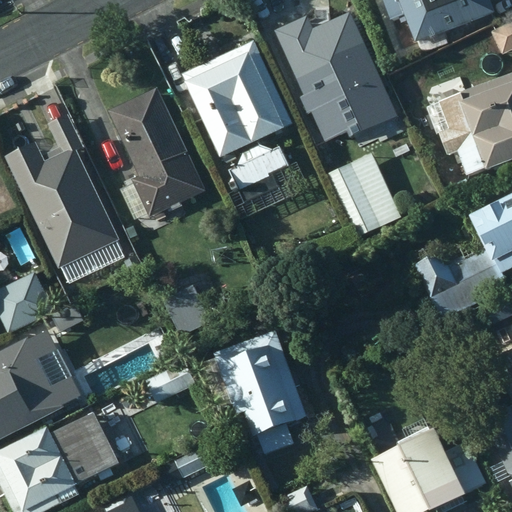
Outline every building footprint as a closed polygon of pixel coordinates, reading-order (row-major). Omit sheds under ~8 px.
[(386,0),(393,18),(400,16),(403,21),(410,19),(423,53),(452,42),(447,30),(496,11),(491,0),(386,0)] [(309,13),(275,29),(314,115),(346,101),(352,115),(373,105),(367,91),(385,83),(352,9),(314,26),(309,13)] [(511,21),(493,29),(502,54),(511,50),(511,21)] [(256,40),(185,72),(222,156),(240,147),(243,154),(239,166),(230,170),(243,202),(280,186),(272,171),(290,164),(282,146),(273,149),(261,145),(259,139),(294,123),(256,40)] [(511,160),(511,72),(461,92),(460,89),(455,87),(443,92),(440,98),(441,101),(428,106),(438,134),(441,132),(449,155),(460,151),(469,175),(488,167),(489,169),(511,160)] [(159,86),(111,110),(144,183),(165,175),(170,187),(199,174),(159,86)] [(92,170),(61,104),(31,116),(37,127),(7,141),(41,217),(56,211),(60,219),(102,201),(89,172),(92,170)] [(373,153),(328,174),(359,238),(402,217),(373,153)] [(474,193),(467,179),(443,189),(450,204),(474,193)] [(503,273),(511,268),(511,192),(472,212),(489,248),(467,259),(465,255),(450,262),(443,250),(416,264),(443,320),(487,298),(482,290),(506,278),(503,273)] [(0,286),(0,313),(10,334),(56,311),(36,269),(0,286)] [(194,285),(165,300),(176,323),(205,309),(194,285)] [(312,298),(289,306),(298,333),(321,326),(312,298)] [(511,312),(507,299),(489,307),(498,329),(511,323),(511,312)] [(82,320),(74,304),(52,315),(61,331),(82,320)] [(309,416),(277,330),(215,352),(238,414),(245,411),(254,436),(258,435),(265,454),(296,443),(289,424),(309,416)] [(0,439),(57,409),(30,357),(27,358),(20,344),(0,354),(0,439)] [(511,351),(502,357),(511,377),(511,351)] [(166,399),(197,384),(186,361),(155,376),(166,399)] [(121,463),(95,412),(52,433),(49,427),(0,451),(0,481),(15,511),(45,511),(81,494),(76,486),(121,463)] [(455,416),(372,458),(397,511),(430,511),(488,483),(455,416)] [(173,466),(180,482),(206,470),(198,454),(173,466)] [(308,485),(271,502),(276,511),(312,511),(319,509),(308,485)] [(141,511),(130,490),(103,503),(107,511),(106,511),(141,511)] [(272,511),(263,492),(247,499),(252,511),(272,511)]
